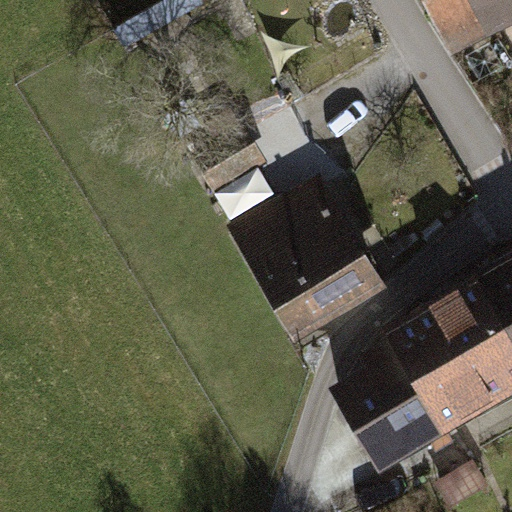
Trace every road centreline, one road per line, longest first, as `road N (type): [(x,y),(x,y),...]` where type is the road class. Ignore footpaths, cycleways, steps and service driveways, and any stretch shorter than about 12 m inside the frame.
road 1 (track): [(511,214),(370,322),(331,364),(276,511)]
road 2 (residential): [(397,0),(511,185)]
